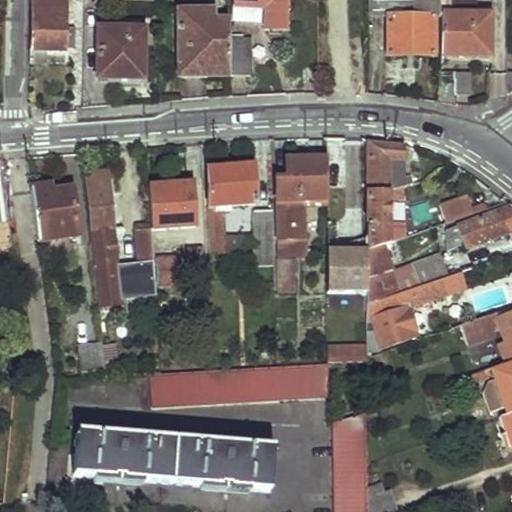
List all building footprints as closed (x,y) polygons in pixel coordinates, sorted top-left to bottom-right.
[(31,0),(31,51),(65,51),(66,46),(73,47),(73,28),(68,28),(68,0),(31,0)] [(234,0),(234,7),(263,9),(263,29),(268,30),(268,33),(280,33),(281,30),(287,30),(287,0),(234,0)] [(388,20),(387,56),(434,58),(434,18),(438,18),(438,0),(370,0),(370,18),(388,20)] [(442,18),(441,57),(488,59),(488,17),(450,15),(449,0),(438,0),(438,18),(442,18)] [(179,12),(179,69),(209,69),(209,80),(230,80),(230,78),(230,42),(230,24),(216,23),(215,13),(179,12)] [(98,29),(97,78),(141,79),(142,31),(98,29)] [(230,42),(230,78),(251,78),(252,42),(230,42)] [(179,69),(179,79),(209,80),(209,69),(179,69)] [(441,75),(441,103),(456,106),(457,81),(447,81),(447,75),(441,75)] [(394,166),(407,166),(410,147),(372,142),(370,194),(393,194),(394,166)] [(276,181),(277,241),(274,241),(274,259),(279,259),(293,259),(307,259),(307,240),(296,240),(297,201),(327,201),(327,157),(284,161),(282,180),(276,181)] [(208,171),(211,259),(225,258),(225,208),(255,206),(254,169),(208,171)] [(109,176),(88,178),(93,233),(114,230),(109,176)] [(193,226),(192,184),(151,187),(151,230),(193,226)] [(53,192),(53,189),(33,191),(40,242),(78,238),(72,190),(53,192)] [(394,229),(393,194),(370,194),(368,251),(384,246),(388,244),(389,229),(394,229)] [(464,198),(437,208),(443,225),(471,215),(464,198)] [(307,210),(327,209),(327,201),(297,201),(296,240),(307,240),(307,210)] [(511,234),(511,236),(511,206),(461,227),(466,246),(404,270),(411,291),(461,274),(476,269),(470,250),(511,234)] [(255,214),(256,265),(274,265),(274,259),(274,241),(273,213),(255,214)] [(101,305),(119,304),(114,230),(93,233),(101,305)] [(153,267),(151,230),(135,231),(137,267),(150,266),(153,267)] [(384,246),(368,251),(367,295),(366,306),(402,294),(384,246)] [(203,249),(187,250),(188,275),(203,275),(203,249)] [(327,294),(367,295),(368,251),(364,252),(327,251),(327,294)] [(156,260),(159,287),(180,287),(177,258),(156,260)] [(293,259),(279,259),(279,295),(293,293),(293,259)] [(153,298),(150,266),(137,267),(130,266),(132,298),(153,298)] [(406,309),(466,289),(461,274),(411,291),(402,294),(366,306),(366,320),(372,320),(384,348),(417,335),(406,309)] [(507,344),(499,346),(507,364),(511,361),(511,308),(461,328),(468,347),(495,337),(493,331),(501,328),(507,344)] [(339,346),(339,362),(366,362),(365,358),(366,343),(344,343),(344,346),(339,346)] [(77,351),(78,373),(103,370),(101,345),(77,351)] [(511,365),(494,372),(492,369),(464,379),(468,388),(492,381),(506,417),(511,414),(511,365)] [(148,378),(150,408),(327,400),(326,367),(148,378)] [(482,402),(469,407),(474,422),(487,418),(482,402)] [(333,425),(333,511),(367,511),(368,486),(367,414),(333,425)] [(511,414),(506,417),(501,418),(511,445),(511,444),(511,414)] [(271,453),(74,436),(71,478),(269,493),(271,453)] [(383,490),(380,482),(368,486),(367,511),(396,511),(389,489),(383,490)]
